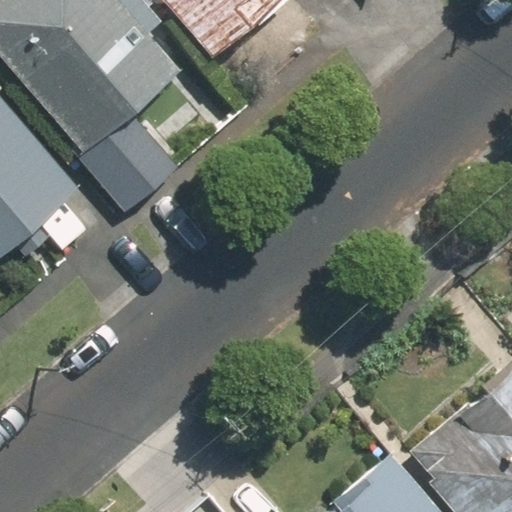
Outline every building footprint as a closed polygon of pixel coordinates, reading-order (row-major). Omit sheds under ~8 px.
[(0,0),(0,84),(109,212),(160,168),(114,114),(159,75),(129,40),(147,24),(126,0),(89,0),(88,1),(87,0),(0,0)] [(135,0),(191,62),(260,0),(135,0)] [(0,256),(5,262),(35,236),(23,222),(62,188),(0,118),(0,256)] [(511,511),(511,394),(488,366),(390,448),(443,511),(511,511)] [(306,511),(415,511),(368,458),(306,511)]
